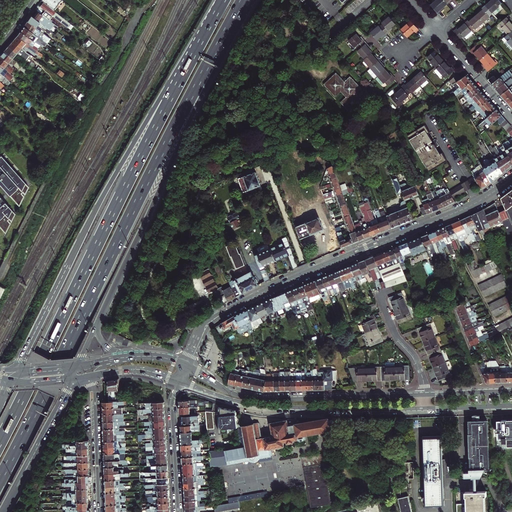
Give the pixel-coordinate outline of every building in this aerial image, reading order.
[(443,7),(448,3),(444,0),(436,0),(434,2),(435,3),(431,6),(438,14),(441,11),(440,10),(443,7)] [(498,5),(502,3),(499,0),(491,0),(490,2),(486,6),(492,13),(496,10),(498,12),(501,9),(499,7),(498,5)] [(63,18),(43,3),(42,5),(40,7),(52,16),(56,19),(57,18),(61,21),(63,18)] [(489,15),(492,13),(486,6),(482,8),(483,9),(480,12),(476,16),(483,23),(490,16),(489,15)] [(56,26),(51,22),(37,11),(35,14),(33,17),(51,32),(56,26)] [(27,21),(47,36),(51,32),(33,17),(31,16),(29,18),(27,21)] [(475,29),(483,23),(476,16),(472,19),(469,22),(468,21),(465,23),(471,31),(474,28),(475,29)] [(392,28),(396,24),(390,18),(389,17),(379,26),(385,33),(386,34),(390,31),(389,30),(392,28)] [(511,31),(511,30),(511,24),(509,21),(508,21),(505,18),(498,25),(501,28),(502,27),(508,34),(511,31)] [(56,26),(57,27),(60,24),(53,19),(51,22),(56,26)] [(25,24),(23,26),(45,42),(49,37),(47,36),(27,21),(25,24)] [(415,32),(419,29),(411,21),(401,30),(407,37),(414,31),(415,32)] [(473,33),(471,31),(465,23),(461,27),(458,30),(457,28),(454,31),(460,39),(463,36),(464,37),(465,37),(467,39),(473,33)] [(45,42),(23,26),(22,28),(20,32),(33,41),(35,42),(36,40),(42,45),(45,42)] [(386,34),(385,33),(379,26),(371,33),(377,40),(380,38),(381,37),(382,38),(386,34)] [(511,50),(511,48),(511,32),(511,31),(508,34),(502,39),(511,50)] [(32,43),(33,41),(20,32),(18,34),(16,36),(24,42),(25,40),(30,43),(31,41),(32,43)] [(363,40),(362,41),(360,38),(356,34),(349,40),(355,47),(356,47),(359,50),(366,43),(363,40)] [(24,42),(16,36),(15,38),(13,41),(21,48),(24,50),(26,48),(36,55),(39,52),(24,42)] [(10,43),(8,46),(16,54),(25,61),(29,54),(24,50),(21,48),(13,41),(10,43)] [(369,48),(370,47),(369,46),(366,43),(359,50),(358,51),(365,59),(371,53),(372,52),(370,49),(369,48)] [(480,60),(487,53),(481,46),(480,47),(477,44),(470,50),(473,54),(474,53),(476,55),(480,60)] [(3,51),(12,59),(16,54),(8,46),(6,49),(3,51)] [(436,67),(444,61),(438,54),(439,53),(436,49),(427,57),(436,67)] [(0,56),(8,63),(12,59),(3,51),(1,53),(0,55),(0,56)] [(378,61),(379,60),(376,56),(375,57),(374,56),(371,53),(365,59),(364,60),(371,68),(378,61)] [(495,59),(494,60),(487,53),(480,60),(484,64),(486,67),(485,68),(488,71),(498,63),(495,59)] [(385,69),(383,67),(382,65),(383,64),(379,60),(378,61),(371,68),(368,71),(375,79),(378,76),(385,69)] [(451,67),(450,68),(444,61),(436,67),(437,68),(434,71),(440,77),(443,75),(445,78),(454,70),(451,67)] [(19,73),(13,68),(10,72),(15,76),(19,73)] [(392,77),(389,74),(385,69),(378,76),(384,83),(385,82),(388,85),(396,79),(393,76),(392,77)] [(428,79),(426,76),(421,70),(417,74),(418,75),(416,76),(414,78),(420,86),(421,85),(423,87),(429,82),(427,80),(428,79)] [(511,77),(511,76),(511,74),(509,70),(500,77),(505,82),(511,77)] [(345,82),(336,73),(324,85),(335,97),(341,92),(346,97),(340,102),(343,106),(352,115),(365,103),(356,94),(362,89),(350,77),(345,82)] [(453,85),(453,84),(461,79),(457,74),(449,81),(453,85)] [(472,81),(467,75),(461,79),(453,84),(457,88),(452,92),(453,93),(454,94),(455,93),(456,95),(472,81)] [(496,89),(505,82),(500,77),(491,84),(496,89)] [(511,86),(511,78),(511,77),(505,82),(496,89),(501,95),(511,86)] [(409,81),(405,84),(411,92),(412,93),(415,90),(417,93),(422,88),(420,86),(414,78),(411,81),(410,82),(409,81)] [(465,96),(476,86),(472,81),(456,95),(457,97),(462,93),(465,96)] [(408,95),(411,92),(405,84),(401,87),(402,88),(399,91),(395,95),(396,96),(392,99),(398,106),(402,103),(401,102),(409,96),(408,95)] [(468,101),(480,91),(476,86),(465,96),(467,99),(466,100),(467,102),(468,101)] [(505,100),(511,93),(511,86),(501,95),(505,100)] [(476,103),(484,95),(480,91),(468,101),(470,102),(473,105),(476,103)] [(383,101),(381,98),(377,94),(371,99),(377,105),(383,101)] [(476,111),(488,100),(484,95),(476,103),(478,105),(475,107),(474,108),(476,111)] [(481,114),(493,105),(488,100),(476,111),(477,112),(478,111),(481,114)] [(485,119),(497,109),(493,105),(481,114),(485,119)] [(496,120),(502,115),(497,109),(485,119),(479,125),(481,127),(487,122),(490,126),(496,120)] [(500,124),(506,120),(502,115),(496,120),(500,124)] [(505,131),(511,126),(508,123),(503,127),(504,130),(505,131)] [(417,150),(420,156),(423,161),(425,160),(428,166),(427,167),(429,171),(447,161),(442,153),(440,154),(436,147),(435,144),(433,144),(431,145),(430,143),(433,142),(432,141),(428,134),(430,133),(425,125),(408,135),(411,140),(412,139),(416,145),(414,146),(417,150)] [(436,147),(439,146),(437,142),(437,140),(434,139),(434,140),(432,141),(433,142),(430,143),(431,145),(433,144),(435,144),(436,147)] [(511,159),(511,146),(508,141),(502,144),(503,146),(511,159)] [(504,173),(509,168),(495,146),(492,148),(491,145),(488,147),(494,157),(504,173)] [(509,168),(511,166),(511,159),(503,146),(499,149),(497,145),(495,146),(509,168)] [(360,156),(366,155),(364,148),(358,151),(360,156)] [(0,180),(2,183),(11,193),(20,203),(24,196),(21,193),(22,192),(25,194),(28,187),(1,155),(0,155),(0,180)] [(428,166),(425,160),(423,161),(420,156),(424,164),(425,164),(427,167),(428,166)] [(492,182),(504,173),(494,157),(489,161),(488,159),(486,159),(484,160),(484,162),(486,165),(483,167),(492,182)] [(487,185),(492,182),(483,167),(481,164),(476,168),(478,171),(487,185)] [(481,189),(487,185),(478,171),(476,168),(471,172),(472,175),(474,177),(478,183),(481,189)] [(250,190),(251,193),(262,189),(256,172),(238,179),(243,192),(250,190)] [(402,191),(400,185),(400,184),(397,177),(393,179),(392,179),(398,194),(403,192),(402,191)] [(471,187),(478,183),(474,177),(467,181),(471,187)] [(454,198),(450,192),(442,179),(441,180),(442,182),(445,187),(446,189),(443,191),(450,204),(456,202),(454,198)] [(0,184),(19,206),(20,203),(11,193),(2,183),(0,180),(0,184)] [(415,186),(414,181),(407,184),(406,183),(405,183),(404,183),(400,185),(402,191),(415,186)] [(462,184),(466,191),(471,187),(467,181),(462,184)] [(454,198),(466,191),(462,184),(450,192),(454,198)] [(419,194),(417,189),(415,186),(402,191),(403,192),(406,200),(419,194)] [(442,189),(437,191),(438,193),(445,207),(450,204),(443,191),(442,189)] [(511,189),(502,197),(507,210),(511,222),(511,189)] [(439,209),(445,207),(438,193),(435,195),(434,191),(432,192),(432,193),(433,196),(435,200),(436,200),(438,205),(437,205),(439,209)] [(437,205),(438,205),(436,200),(435,200),(433,196),(432,193),(427,195),(428,198),(433,211),(439,209),(437,205)] [(0,222),(7,230),(10,222),(8,220),(9,219),(11,221),(15,213),(0,196),(0,222)] [(427,214),(433,211),(428,198),(422,201),(424,206),(427,214)] [(392,228),(413,219),(406,200),(403,201),(401,202),(401,203),(401,204),(401,205),(400,206),(401,210),(391,214),(391,212),(387,214),(388,216),(387,216),(392,228)] [(371,236),(377,234),(371,220),(365,205),(365,203),(359,206),(364,218),(371,236)] [(372,220),(374,219),(368,203),(365,205),(371,220),(377,234),(382,232),(378,223),(374,224),(372,220)] [(491,206),(477,213),(484,229),(488,227),(491,226),(491,227),(503,221),(508,234),(511,233),(511,234),(511,222),(507,210),(499,213),(495,203),(491,206)] [(387,230),(392,228),(387,216),(388,216),(387,214),(386,210),(380,212),(387,230)] [(382,232),(387,230),(380,212),(379,211),(376,212),(378,218),(379,218),(380,222),(378,223),(382,232)] [(230,223),(240,217),(237,212),(227,217),(230,223)] [(301,222),(295,224),(300,239),(327,228),(325,222),(322,223),(319,217),(319,218),(317,213),(316,213),(306,217),(305,218),(306,220),(301,222)] [(484,229),(477,213),(471,215),(477,228),(478,232),(480,231),(482,235),(485,234),(485,233),(484,229)] [(347,225),(353,223),(350,215),(344,217),(347,225)] [(476,235),(473,229),(477,228),(471,215),(466,218),(475,238),(476,241),(481,239),(479,234),(476,235)] [(239,223),(241,221),(240,217),(230,223),(233,229),(240,225),(239,223)] [(366,238),(371,236),(364,218),(362,219),(362,220),(359,221),(360,225),(366,238)] [(466,218),(461,220),(468,236),(470,241),(475,238),(466,218)] [(465,238),(468,236),(461,220),(452,224),(458,238),(464,251),(468,249),(464,241),(465,240),(465,238)] [(356,231),(355,227),(353,223),(347,225),(350,233),(356,231)] [(458,238),(452,224),(450,225),(447,226),(449,229),(450,229),(454,240),(456,239),(458,238)] [(360,241),(366,238),(360,225),(355,227),(356,231),(360,241)] [(449,229),(447,226),(446,227),(452,241),(452,242),(455,250),(458,249),(454,240),(450,229),(449,229)] [(440,229),(450,251),(451,254),(454,253),(450,243),(449,242),(452,241),(446,227),(440,229)] [(447,252),(450,251),(440,229),(437,231),(442,244),(443,247),(446,246),(446,248),(447,252)] [(342,248),(352,244),(350,239),(350,237),(344,240),(341,231),(339,232),(339,231),(337,232),(341,245),(342,248)] [(354,243),(360,241),(356,231),(350,233),(352,238),(354,243)] [(444,260),(447,259),(443,247),(442,244),(437,231),(429,234),(436,254),(441,252),(444,260)] [(422,237),(427,249),(431,258),(435,257),(434,255),(436,254),(429,234),(422,237)] [(298,267),(293,254),(287,237),(283,239),(285,242),(271,248),(276,260),(288,255),(293,269),(298,267)] [(421,251),(427,249),(422,237),(400,246),(406,260),(414,257),(422,254),(421,251)] [(406,260),(400,246),(394,248),(400,262),(401,264),(403,263),(407,262),(406,260)] [(264,265),(276,260),(271,248),(255,256),(265,282),(270,280),(264,265)] [(394,248),(388,251),(394,265),(400,262),(394,248)] [(388,251),(382,253),(388,267),(394,265),(388,251)] [(382,253),(374,256),(382,277),(384,281),(386,287),(407,280),(403,269),(401,264),(400,262),(394,265),(388,267),(382,253)] [(374,256),(366,260),(373,277),(378,290),(386,287),(384,281),(381,282),(379,278),(382,277),(374,256)] [(366,260),(359,262),(364,275),(368,273),(370,278),(373,277),(366,260)] [(359,262),(357,263),(364,282),(367,281),(364,275),(359,262)] [(362,283),(364,282),(357,263),(351,266),(356,280),(356,281),(360,279),(362,283)] [(222,286),(219,288),(208,268),(204,271),(202,266),(199,268),(201,272),(199,274),(209,293),(216,290),(220,297),(225,295),(228,301),(233,299),(237,297),(232,289),(231,286),(224,290),(222,286)] [(345,268),(352,286),(353,289),(356,288),(353,281),(356,280),(351,266),(345,268)] [(346,289),(352,286),(345,268),(339,270),(346,289)] [(334,273),(340,291),(341,293),(342,293),(342,290),(345,291),(345,289),(346,289),(339,270),(334,273)] [(234,281),(237,287),(233,289),(232,289),(237,297),(258,285),(257,283),(258,283),(256,279),(255,279),(250,272),(237,279),(237,278),(233,280),(234,281)] [(334,273),(328,275),(334,293),(337,292),(340,291),(334,273)] [(329,295),(334,293),(328,275),(322,278),(327,291),(329,295)] [(323,297),(324,301),(326,300),(327,299),(326,296),(325,292),(327,291),(322,278),(316,280),(323,297)] [(321,298),(323,297),(316,280),(304,285),(311,302),(316,300),(318,301),(320,300),(321,298)] [(299,287),(307,310),(308,311),(313,309),(311,302),(304,285),(299,287)] [(299,287),(292,289),(299,304),(301,312),(307,310),(299,287)] [(295,314),(301,312),(299,304),(292,289),(286,292),(294,312),(295,314)] [(286,292),(273,297),(276,316),(286,312),(284,309),(286,308),(288,314),(294,312),(286,292)] [(390,297),(395,310),(406,306),(406,305),(408,303),(406,298),(403,298),(401,293),(390,297)] [(220,297),(223,304),(228,301),(225,295),(220,297)] [(264,302),(269,313),(270,318),(276,317),(276,316),(273,297),(264,302)] [(456,306),(452,297),(448,298),(452,308),(455,307),(456,306)] [(471,305),(470,301),(468,301),(464,303),(456,306),(455,307),(457,311),(471,305)] [(264,302),(255,306),(260,317),(269,313),(264,302)] [(475,306),(474,304),(471,305),(457,311),(459,316),(473,310),(475,310),(473,306),(475,306)] [(248,309),(251,323),(252,328),(258,325),(257,323),(259,322),(260,324),(263,322),(262,321),(260,317),(255,306),(248,309)] [(412,319),(406,306),(395,310),(400,324),(412,319)] [(252,328),(251,323),(248,309),(235,316),(240,327),(237,329),(239,333),(241,333),(247,331),(248,328),(247,326),(249,326),(250,329),(252,328)] [(474,313),(473,310),(459,316),(461,321),(477,315),(476,312),(474,313)] [(361,320),(366,333),(377,328),(372,315),(361,320)] [(477,316),(477,315),(461,321),(463,326),(477,320),(475,317),(477,316)] [(228,320),(215,328),(218,334),(224,331),(223,329),(233,325),(235,330),(237,329),(240,327),(235,316),(228,320)] [(478,324),(477,320),(463,326),(465,331),(466,330),(471,328),(483,323),(483,321),(480,322),(479,324),(478,324)] [(484,325),(483,323),(471,328),(466,330),(465,331),(467,336),(479,331),(478,327),(481,326),(484,325)] [(418,328),(423,342),(435,337),(430,324),(418,328)] [(383,341),(377,328),(366,333),(371,346),(383,341)] [(482,336),(480,330),(479,331),(467,336),(469,341),(474,339),(473,338),(478,337),(482,336)] [(489,337),(488,333),(483,335),(482,336),(478,337),(473,338),(474,339),(469,341),(471,346),(480,342),(485,339),(489,337)] [(313,345),(325,341),(324,337),(318,339),(312,341),(313,345)] [(423,342),(428,354),(440,350),(435,337),(423,342)] [(445,363),(440,350),(428,354),(433,367),(445,363)] [(483,368),(480,368),(486,383),(487,383),(490,383),(489,373),(487,373),(486,367),(484,362),(481,363),(483,368)] [(386,367),(381,367),(381,380),(395,379),(395,367),(395,363),(387,363),(385,364),(386,367)] [(450,376),(445,363),(433,367),(438,380),(450,376)] [(236,365),(232,365),(229,383),(236,385),(239,370),(236,369),(236,365)] [(247,366),(247,367),(246,370),(243,387),(250,388),(253,371),(250,371),(250,367),(247,366)] [(409,366),(395,367),(395,379),(409,379),(409,366)] [(488,367),(486,367),(487,373),(489,373),(490,383),(496,382),(494,372),(491,366),(488,367)] [(494,372),(496,382),(502,382),(499,366),(491,366),(494,372)] [(508,382),(505,366),(499,366),(502,382),(508,382)] [(381,367),(367,368),(368,381),(381,380),(381,367)] [(246,370),(239,368),(239,370),(236,385),(243,387),(246,370)] [(260,373),(257,389),(264,391),(266,380),(266,374),(265,370),(259,368),(260,370),(260,372),(260,373)] [(367,368),(349,369),(354,381),(368,381),(367,368)] [(318,372),(319,390),(332,390),(331,381),(336,380),(336,370),(333,370),(333,371),(318,372)] [(260,373),(253,371),(250,388),(257,389),(260,373)] [(273,374),(266,374),(266,380),(264,391),(275,391),(274,380),(273,374)] [(119,394),(119,393),(119,378),(109,380),(109,401),(116,401),(116,396),(115,396),(115,395),(116,395),(118,395),(119,394)] [(236,410),(219,407),(220,433),(229,432),(229,430),(234,430),(234,427),(238,427),(238,424),(236,410)] [(165,408),(143,409),(138,409),(138,416),(143,416),(143,413),(151,412),(152,412),(154,412),(154,415),(165,414),(165,408)] [(183,426),(199,425),(198,412),(195,413),(183,413),(183,426)] [(213,412),(206,412),(207,429),(214,429),(213,412)] [(127,416),(127,414),(122,414),(103,414),(103,422),(124,421),(124,416),(127,416)] [(221,449),(209,451),(210,456),(211,466),(227,464),(249,460),(252,462),(255,462),(258,460),(258,462),(272,459),(272,456),(273,456),(272,448),(277,447),(279,449),(283,448),(285,446),(284,442),(297,440),(299,438),(299,436),(331,430),(331,427),(329,419),(329,418),(296,424),(297,432),(290,433),(287,420),(271,423),(273,436),(262,438),(259,423),(253,424),(253,423),(242,426),(240,426),(240,425),(239,424),(238,424),(238,427),(239,432),(239,435),(239,439),(240,447),(225,450),(225,449),(224,449),(221,449)] [(511,419),(497,420),(498,428),(498,432),(498,439),(507,438),(507,446),(511,446),(511,419)] [(488,421),(469,422),(470,472),(465,473),(465,476),(473,476),(473,477),(481,477),(484,470),(490,470),(488,421)] [(363,433),(340,430),(339,439),(362,442),(363,433)] [(182,445),(200,444),(204,443),(203,439),(193,440),(192,432),(181,432),(182,445)] [(139,440),(139,441),(143,441),(142,438),(146,438),(152,438),(152,440),(166,439),(166,433),(160,433),(160,434),(155,434),(145,434),(138,435),(139,440)] [(423,438),(426,505),(444,505),(441,437),(423,438)] [(89,447),(89,440),(73,440),(73,445),(71,445),(71,444),(62,444),(62,448),(67,448),(89,447)] [(67,451),(73,451),(73,456),(89,455),(89,447),(67,448),(67,451)] [(302,457),(304,467),(324,463),(323,454),(302,457)] [(324,463),(304,467),(311,508),(331,504),(324,463)] [(250,493),(251,500),(269,497),(268,490),(250,493)] [(489,511),(489,499),(491,499),(491,493),(470,494),(470,500),(472,499),(472,504),(457,504),(457,511),(489,511)] [(229,497),(230,502),(214,505),(216,511),(243,506),(241,495),(229,497)] [(412,511),(408,496),(398,498),(401,511),(412,511)] [(379,511),(377,502),(335,511),(379,511)]
